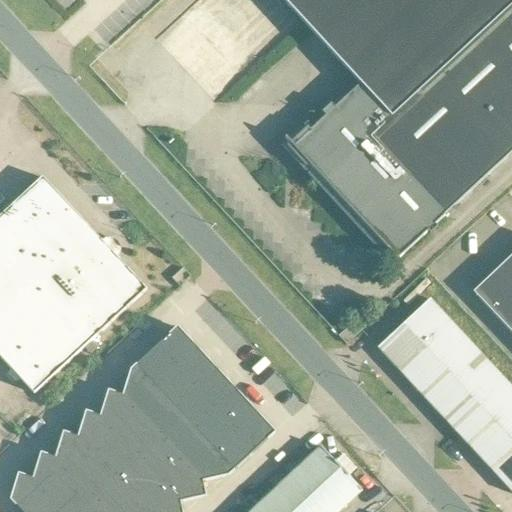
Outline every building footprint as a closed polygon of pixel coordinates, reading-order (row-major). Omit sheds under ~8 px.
[(306,168),(309,165),(399,263),(400,261),(399,259),(428,232),(430,235),(437,228),(435,226),(445,216),(444,216),(511,153),(511,0),(281,0),(360,85),(334,109),(331,105),(322,113),(325,117),(310,131),(307,128),(286,147),(306,168)] [(42,178),(0,216),(0,358),(34,395),(147,290),(42,178)] [(511,255),(473,293),(511,334),(511,255)] [(183,268),(172,279),(179,287),(190,277),(183,268)] [(378,348),(418,392),(470,343),(430,300),(378,348)] [(275,433),(177,328),(131,371),(123,396),(109,392),(101,417),(86,413),(78,438),(64,433),(56,459),(41,454),(34,480),(19,475),(11,501),(21,511),(182,511),(181,503),(207,497),(203,482),(229,476),(275,433)] [(338,336),(346,344),(354,337),(347,329),(338,336)] [(418,392),(459,436),(511,387),(470,343),(418,392)] [(511,387),(459,436),(511,492),(511,387)] [(321,447),(251,511),(339,511),(362,491),(325,452),(321,447)]
